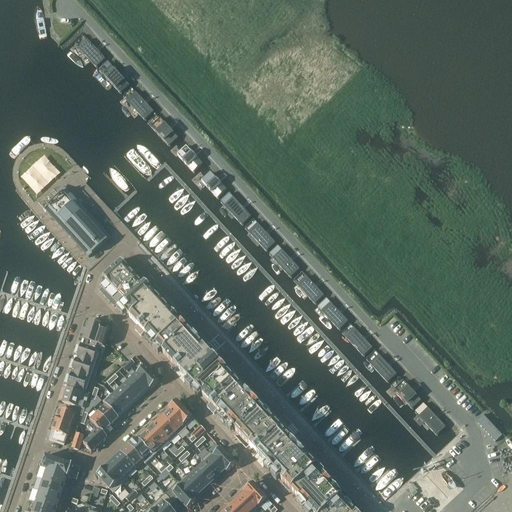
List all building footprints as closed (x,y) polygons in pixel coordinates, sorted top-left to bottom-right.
[(80,36),(72,44),(94,68),(103,60),(80,36)] [(105,62),(96,70),(119,94),(127,86),(105,62)] [(130,89),(121,97),(143,121),(152,113),(130,89)] [(155,116),(146,124),(168,148),(177,140),(155,116)] [(179,143),(171,151),(193,175),(202,167),(179,143)] [(204,170),(196,178),(218,202),(227,194),(204,170)] [(111,238),(89,214),(67,190),(45,210),(67,235),(89,259),(111,238)] [(229,196),(220,204),(243,228),(251,220),(229,196)] [(253,222),(245,230),(267,254),(276,246),(253,222)] [(278,249),(269,257),(292,281),(300,273),(278,249)] [(102,294),(129,269),(121,260),(103,277),(100,286),(103,288),(99,291),(102,294)] [(129,269),(102,294),(109,302),(136,277),(129,269)] [(302,275),(294,283),(316,307),(325,299),(302,275)] [(118,305),(120,306),(143,284),(136,277),(109,302),(115,308),(118,305)] [(156,346),(163,339),(181,322),(145,283),(143,284),(120,306),(120,307),(126,313),(138,326),(135,329),(142,337),(145,334),(156,346)] [(327,300),(318,308),(340,333),(349,325),(327,300)] [(90,322),(83,341),(104,348),(109,334),(110,329),(103,327),(103,326),(90,322)] [(208,352),(181,322),(163,339),(156,346),(174,366),(171,369),(174,372),(177,369),(184,376),(195,388),(220,365),(208,352)] [(342,336),(364,360),(373,352),(351,328),(342,336)] [(79,357),(93,361),(93,362),(97,351),(96,351),(97,347),(105,349),(104,348),(83,341),(83,342),(84,342),(82,346),(78,356),(79,357)] [(377,355),(368,363),(388,386),(397,378),(377,355)] [(73,371),(74,371),(88,376),(92,366),(91,366),(93,361),(79,357),(77,361),(73,371)] [(253,400),(220,365),(195,388),(210,405),(207,408),(214,415),(217,412),(227,423),(253,400)] [(145,367),(137,375),(151,390),(159,382),(145,367)] [(68,386),(69,386),(83,390),(84,391),(87,380),(86,380),(88,376),(74,371),(72,375),(68,386)] [(150,390),(151,390),(137,375),(129,382),(141,395),(149,388),(150,390)] [(401,380),(392,388),(413,412),(422,404),(401,380)] [(133,403),(141,395),(129,382),(121,389),(133,403)] [(83,390),(69,386),(68,390),(67,390),(63,403),(78,408),(80,409),(85,410),(88,401),(87,400),(90,395),(87,394),(84,399),(83,399),(82,401),(80,401),(83,393),(82,393),(83,390)] [(125,410),(133,403),(121,389),(113,396),(112,395),(111,395),(125,410)] [(118,417),(125,410),(111,395),(103,402),(119,419),(118,417)] [(253,400),(227,423),(261,459),(274,473),(299,449),(286,435),(253,400)] [(178,401),(169,409),(170,411),(184,426),(186,428),(194,419),(178,401)] [(111,427),(119,419),(103,402),(103,403),(106,406),(99,413),(111,427)] [(50,441),(64,446),(75,415),(60,410),(58,418),(56,423),(56,424),(50,441)] [(176,433),(184,426),(170,411),(162,418),(176,433)] [(430,412),(421,420),(437,438),(446,430),(430,412)] [(99,431),(100,430),(108,439),(108,438),(106,437),(110,433),(107,430),(111,427),(99,413),(91,421),(90,421),(99,431)] [(483,416),(477,422),(496,443),(502,436),(483,416)] [(162,418),(154,426),(170,442),(169,440),(176,433),(162,418)] [(162,450),(170,442),(154,426),(146,433),(162,450)] [(201,427),(192,435),(194,437),(197,440),(205,432),(201,427)] [(100,446),(108,439),(100,430),(99,431),(92,437),(84,445),(92,454),(100,446)] [(162,450),(146,433),(139,440),(137,438),(137,439),(154,457),(162,450)] [(72,448),(79,451),(84,436),(77,434),(72,448)] [(137,439),(129,446),(146,464),(154,457),(137,439)] [(146,465),(146,464),(129,446),(121,453),(136,470),(144,463),(146,465)] [(213,456),(212,457),(225,471),(227,473),(236,465),(221,449),(213,456)] [(355,511),(341,497),(342,496),(299,449),(274,473),(310,511),(355,511)] [(121,453),(113,461),(128,477),(136,470),(121,453)] [(218,478),(225,471),(212,457),(213,456),(210,453),(201,461),(203,463),(203,462),(218,478)] [(81,469),(74,466),(44,457),(43,461),(40,469),(67,478),(70,479),(71,479),(77,481),(78,477),(80,473),(81,469)] [(113,461),(105,468),(122,486),(121,484),(128,477),(113,461)] [(203,463),(195,470),(210,485),(218,478),(203,462),(203,463)] [(114,494),(122,486),(105,468),(97,476),(114,494)] [(67,478),(40,469),(41,469),(37,480),(37,479),(37,480),(64,489),(67,478)] [(166,470),(162,474),(160,476),(161,477),(164,481),(170,475),(169,474),(166,470)] [(202,493),(210,485),(195,470),(187,477),(202,493)] [(180,484),(179,484),(194,500),(202,493),(187,477),(180,484)] [(33,491),(60,500),(64,489),(37,480),(33,491)] [(194,500),(179,484),(180,484),(178,482),(165,494),(173,503),(178,499),(187,510),(196,502),(194,500)] [(244,491),(246,493),(260,508),(259,508),(260,509),(269,501),(253,483),(244,491)] [(60,500),(33,491),(33,492),(30,502),(29,502),(29,503),(42,507),(56,511),(60,500)] [(260,508),(246,493),(238,500),(248,511),(255,511),(259,508),(260,508)] [(173,511),(169,508),(173,503),(165,494),(152,507),(156,511),(173,511)] [(230,508),(234,511),(248,511),(238,500),(230,508)] [(42,507),(29,503),(26,511),(56,511),(42,507)]
